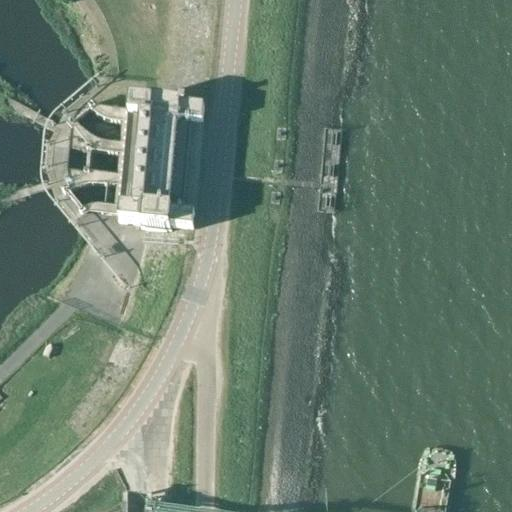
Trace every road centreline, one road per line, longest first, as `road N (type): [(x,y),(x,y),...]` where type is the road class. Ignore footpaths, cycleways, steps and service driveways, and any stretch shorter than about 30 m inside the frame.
road 1 (tertiary): [(199,302),(239,0)]
road 2 (tertiary): [(27,511),(82,473),(146,404),(199,302)]
road 3 (unclassified): [(209,511),(211,358),(199,302)]
